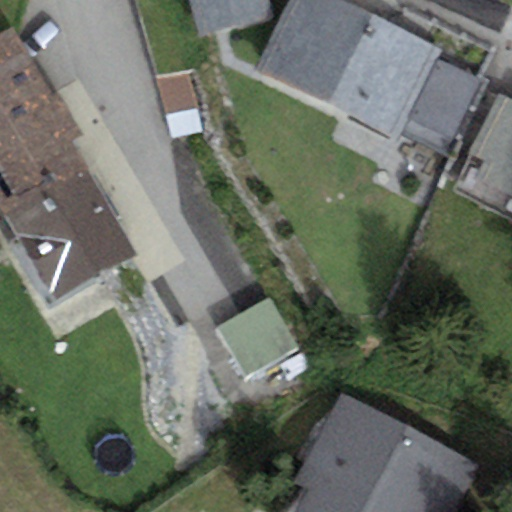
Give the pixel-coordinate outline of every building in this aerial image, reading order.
[(268,0),(188,0),(198,36),(273,17),(268,0)] [(442,49),(341,0),(287,0),(253,70),(396,139),(399,133),(447,156),(484,79),(438,57),(442,49)] [(14,19),(0,27),(0,214),(52,303),(136,254),(69,141),(82,133),(14,19)] [(187,73),(157,80),(171,139),(201,132),(187,73)] [(511,102),(498,96),(459,178),(476,186),(480,179),(511,194),(511,102)] [(270,298),(217,328),(245,378),(298,347),(270,298)] [(305,492),(294,511),(433,511),(434,511),(436,511),(452,511),(479,463),(339,390),(290,483),(305,492)]
